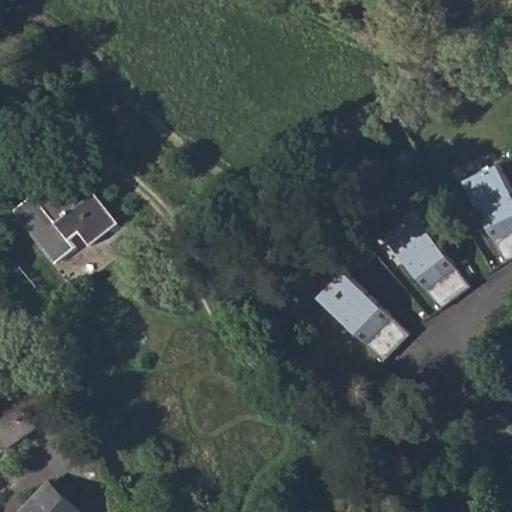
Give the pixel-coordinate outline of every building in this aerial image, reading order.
[(511,174),(500,153),(467,172),(511,251),(511,250),(511,174)] [(85,246),(96,257),(121,233),(93,205),(77,220),(51,193),(54,190),(20,155),(0,173),(0,178),(35,214),(16,232),(62,279),(78,264),(73,258),(85,246)] [(421,208),(392,232),(450,302),(479,278),(421,208)] [(351,268),(327,296),(395,355),(420,327),(351,268)] [(66,422),(48,394),(0,425),(0,428),(17,454),(66,422)] [(88,511),(60,486),(35,511),(88,511)]
